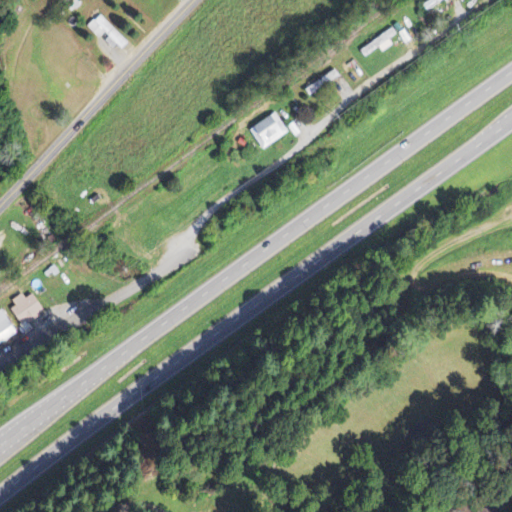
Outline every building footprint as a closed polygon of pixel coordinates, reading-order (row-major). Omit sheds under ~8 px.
[(102,39),(117,53),(126,43),(97,15),(86,28),(100,41),(102,39)] [(359,52),(365,60),(401,31),(395,23),(359,52)] [(286,134),(274,113),(247,129),(260,150),(286,134)] [(27,292),(6,308),(22,329),(43,313),(27,292)] [(0,342),(13,335),(0,311),(0,342)]
